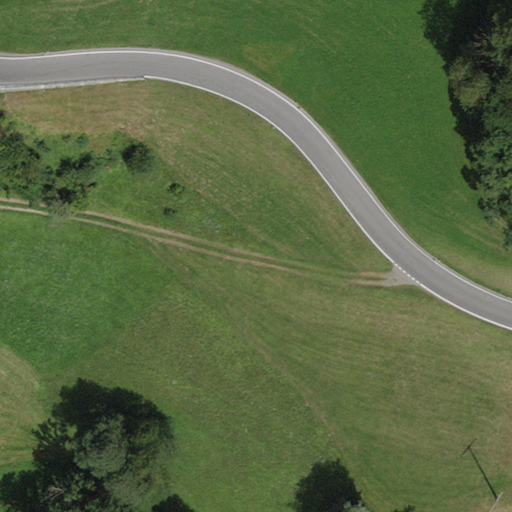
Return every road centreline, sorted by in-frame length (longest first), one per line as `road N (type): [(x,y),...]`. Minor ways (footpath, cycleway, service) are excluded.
road 1 (tertiary): [(511,316),(452,291),(407,259),(306,135),(253,94),(151,64),(0,73)]
road 2 (track): [(0,206),(370,283),(427,275)]
